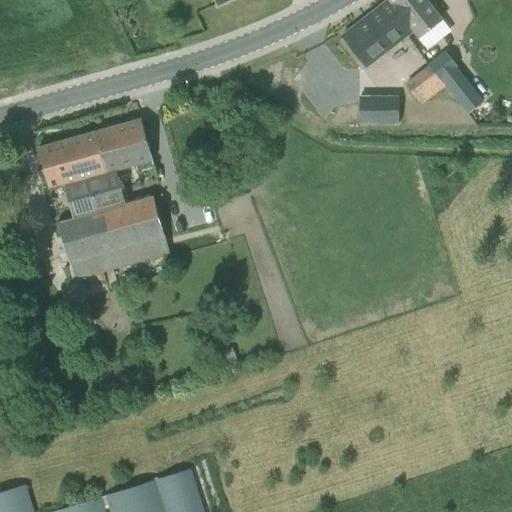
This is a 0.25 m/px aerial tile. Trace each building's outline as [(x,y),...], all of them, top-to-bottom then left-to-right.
[(367,65),(412,31),(389,0),(344,35),(367,65)] [(388,0),(389,0),(419,38),(442,20),(425,0),(388,0)] [(408,84),(423,104),(456,77),(441,58),(408,84)] [(95,133),(106,174),(136,166),(138,174),(155,169),(153,161),(154,161),(142,120),(95,133)] [(76,280),(115,270),(99,214),(110,210),(106,198),(110,191),(106,174),(95,133),(39,149),(50,189),(51,189),(51,190),(65,186),(74,218),(60,222),(60,224),(72,267),(76,280)] [(6,158),(0,159),(0,178),(12,174),(6,158)] [(110,210),(99,214),(115,270),(171,254),(154,198),(137,203),(127,206),(110,210)] [(222,352),(226,366),(238,363),(233,348),(222,352)] [(115,388),(101,393),(107,410),(121,405),(115,388)] [(165,511),(155,480),(110,494),(102,497),(105,506),(112,504),(115,511),(165,511)] [(34,511),(29,492),(27,485),(0,493),(0,511),(34,511)] [(102,497),(53,511),(106,511),(105,506),(102,497)]
